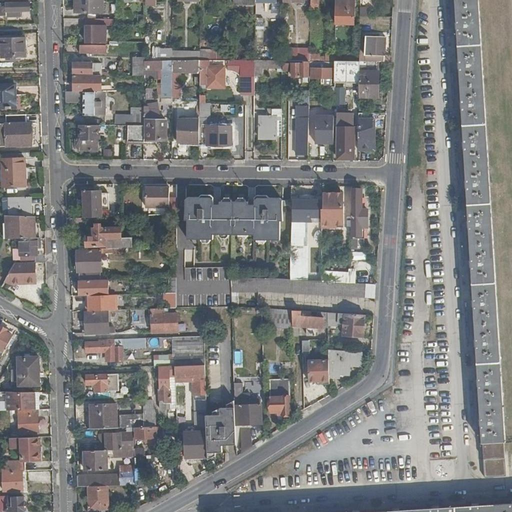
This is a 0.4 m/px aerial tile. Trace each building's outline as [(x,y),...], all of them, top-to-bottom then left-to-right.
[(74,0),(74,13),(103,13),(102,0),(74,0)] [(483,443),(484,459),(505,458),(504,442),(477,0),(456,0),(458,26),(458,30),(460,63),(460,66),(462,105),(463,109),(465,142),(465,145),(467,185),(467,189),(470,222),(470,225),(472,265),(472,268),(474,301),(474,304),(477,344),(477,347),(479,380),(479,383),(482,423),(482,426),(483,443)] [(352,1),(335,1),(335,25),(352,25),(352,1)] [(6,14),(30,13),(30,4),(25,4),(6,5),(6,8),(0,8),(0,18),(6,18),(6,14)] [(371,10),(360,9),(360,18),(371,18),(371,10)] [(105,44),(105,27),(122,27),(122,21),(85,20),(85,44),(105,44)] [(366,38),(365,53),(359,53),(359,63),(379,63),(383,63),(384,39),(366,38)] [(23,41),(1,41),(2,61),(24,60),(23,41)] [(172,48),(154,49),(154,57),(154,59),(154,61),(172,61),(172,52),(172,51),(172,48)] [(227,51),(199,51),(199,54),(199,61),(209,61),(226,62),(227,62),(227,51)] [(189,54),(189,52),(172,52),(172,61),(188,61),(189,54)] [(309,53),(282,52),(282,62),(290,62),(309,62),(309,53)] [(318,53),(309,53),(309,62),(334,63),(334,53),(324,53),(323,55),(318,55),(318,53)] [(144,59),(133,59),(133,77),(144,77),(144,69),(144,61),(144,59)] [(162,69),(162,84),(171,84),(172,61),(154,61),(144,61),(144,69),(162,69)] [(172,61),(171,84),(171,96),(171,100),(181,99),(181,74),(199,74),(199,61),(188,61),(172,61)] [(199,61),(199,74),(199,86),(205,86),(213,86),(216,90),(224,90),(225,66),(210,66),(209,61),(199,61)] [(239,79),(239,96),(254,96),(254,78),(254,62),(227,62),(226,62),(226,70),(232,73),(239,79)] [(282,62),(254,62),(254,78),(262,78),(262,71),(282,71),(282,62)] [(282,62),(282,71),(282,72),(288,72),(288,78),(307,78),(307,63),(303,63),(303,65),(290,65),(290,62),(282,62)] [(359,63),(334,63),(334,64),(334,71),(334,77),(350,77),(350,78),(359,78),(359,63)] [(359,63),(359,78),(359,98),(378,98),(379,63),(359,63)] [(311,70),(311,80),(333,81),(333,71),(334,71),(334,64),(310,64),(310,70),(311,70)] [(100,65),(74,65),(74,76),(100,77),(100,73),(100,65)] [(74,76),(74,92),(86,92),(100,93),(100,77),(74,76)] [(162,84),(162,95),(171,96),(171,84),(162,84)] [(291,84),(283,84),(283,94),(291,93),(291,84)] [(15,109),(15,88),(0,87),(0,109),(6,110),(7,112),(11,111),(11,110),(15,109)] [(83,103),(83,116),(102,116),(102,94),(86,94),(86,92),(74,92),(65,92),(65,103),(83,103)] [(233,113),(233,104),(221,104),(221,113),(233,113)] [(157,121),(157,107),(144,111),(143,116),(143,121),(147,121),(146,140),(165,140),(165,121),(157,121)] [(277,138),(281,139),(282,110),(268,110),(268,117),(276,117),(277,138)] [(309,141),(309,110),(302,110),(302,118),(298,119),(297,155),(307,155),(307,141),(309,141)] [(199,111),(198,123),(198,140),(198,145),(230,145),(230,127),(217,126),(217,119),(209,119),(209,111),(199,111)] [(374,114),(359,114),(358,152),(373,152),(374,114)] [(132,115),(132,116),(132,126),(143,127),(143,121),(143,116),(132,115)] [(102,116),(101,126),(105,126),(111,126),(125,126),(127,126),(132,126),(132,116),(102,116)] [(29,126),(25,126),(25,117),(4,118),(5,127),(0,127),(0,149),(30,148),(29,126)] [(259,117),(259,138),(277,138),(276,117),(268,117),(259,117)] [(334,117),(316,117),(315,144),(333,144),(334,117)] [(176,133),(176,140),(198,140),(198,123),(189,122),(187,121),(177,121),(177,132),(176,133)] [(80,151),(98,151),(98,126),(77,126),(78,141),(75,141),(75,147),(80,151)] [(127,133),(127,143),(144,143),(144,140),(144,127),(143,127),(132,126),(127,126),(127,133)] [(352,136),(352,129),(345,129),(345,136),(337,136),(337,159),(346,159),(346,156),(346,152),(353,151),(353,136),(352,136)] [(2,161),(3,173),(3,188),(3,189),(29,188),(29,169),(25,169),(25,161),(2,161)] [(167,217),(176,217),(176,199),(169,199),(169,189),(145,189),(145,209),(167,209),(167,217)] [(361,191),(351,191),(351,241),(363,241),(363,229),(360,228),(361,191)] [(100,193),(84,193),(84,219),(101,219),(101,217),(100,202),(100,193)] [(323,212),(321,212),(321,226),(342,227),(342,196),(323,195),(323,212)] [(211,198),(189,198),(186,200),(186,221),(188,221),(188,240),(213,240),(213,235),(254,235),(255,240),(280,241),(280,222),(282,222),(282,202),(280,199),(258,199),(254,202),(254,205),(249,206),(248,202),(220,202),(219,205),(214,205),(214,202),(211,198)] [(30,199),(8,199),(9,217),(30,217),(30,199)] [(306,202),(293,202),(292,220),(296,220),(306,220),(306,202)] [(6,239),(19,239),(19,240),(39,239),(39,232),(35,232),(35,218),(30,217),(9,217),(5,217),(6,239)] [(77,248),(106,248),(106,250),(109,250),(124,249),(131,249),(131,239),(121,239),(120,229),(100,230),(100,225),(94,225),(94,229),(91,230),(91,236),(88,236),(77,237),(77,248)] [(39,239),(19,240),(19,264),(34,264),(35,264),(34,251),(39,250),(39,239)] [(98,251),(78,252),(78,282),(99,281),(98,255),(98,251)] [(19,264),(14,264),(4,281),(11,285),(34,285),(34,264),(19,264)] [(261,280),(232,279),(232,292),(290,293),(374,299),(375,286),(290,280),(290,281),(273,280),(261,280)] [(99,281),(78,282),(78,297),(86,297),(108,297),(107,281),(99,281)] [(86,297),(86,305),(89,305),(89,311),(116,311),(115,296),(108,297),(86,297)] [(170,309),(151,310),(152,334),(176,333),(176,309),(170,309)] [(293,327),(293,311),(262,309),(262,325),(293,327)] [(293,311),(293,327),(306,328),(306,335),(315,336),(315,329),(322,329),(323,317),(301,316),(301,312),(293,311)] [(108,313),(84,314),(85,335),(109,334),(109,333),(115,333),(115,327),(109,327),(108,313)] [(363,317),(343,316),(343,314),(327,313),(327,329),(335,330),(336,323),(342,324),(341,337),(361,338),(363,317)] [(7,332),(0,328),(0,357),(2,358),(12,339),(6,335),(7,332)] [(203,337),(172,338),(172,347),(172,355),(148,356),(148,368),(174,367),(204,365),(203,337)] [(172,338),(145,339),(145,348),(172,347),(172,338)] [(123,363),(122,350),(145,348),(145,339),(112,340),(112,341),(106,342),(106,343),(85,344),(85,354),(106,354),(106,361),(108,361),(109,364),(123,363)] [(328,353),(328,360),(328,379),(337,379),(337,372),(348,372),(348,366),(359,366),(359,356),(333,354),(328,353)] [(18,360),(19,371),(19,388),(39,387),(39,359),(18,360)] [(308,361),(308,382),(328,382),(328,379),(328,360),(308,361)] [(206,457),(206,418),(207,417),(205,365),(204,365),(174,367),(174,368),(174,377),(193,377),(194,396),(195,396),(196,429),(185,430),(186,458),(206,457)] [(162,400),(163,413),(175,413),(175,397),(174,377),(174,368),(158,369),(158,390),(157,390),(157,400),(162,400)] [(86,386),(93,386),(94,393),(118,392),(117,376),(86,376),(86,386)] [(269,380),(269,398),(288,398),(288,380),(269,380)] [(10,394),(11,412),(35,411),(38,411),(37,395),(10,394)] [(289,415),(288,398),(269,398),(269,413),(280,413),(280,415),(289,415)] [(235,402),(226,406),(226,410),(235,409),(235,406),(235,402)] [(116,406),(91,407),(91,430),(116,429),(116,419),(116,406)] [(235,406),(235,409),(235,425),(259,424),(259,406),(235,406)] [(187,408),(178,408),(179,423),(187,422),(187,408)] [(212,417),(207,417),(208,454),(214,454),(221,454),(221,447),(236,447),(235,425),(235,409),(226,410),(219,410),(219,416),(212,417)] [(38,434),(38,418),(50,417),(50,411),(38,411),(35,411),(11,412),(4,412),(0,412),(0,417),(0,419),(19,418),(19,435),(38,434)] [(156,413),(143,413),(143,418),(144,428),(155,428),(157,428),(156,413)] [(116,419),(116,429),(134,428),(144,428),(143,418),(116,419)] [(242,427),(243,450),(253,450),(252,427),(242,427)] [(134,440),(134,428),(116,429),(91,430),(89,430),(89,437),(92,437),(93,451),(135,450),(134,440)] [(144,428),(134,428),(134,440),(156,439),(155,428),(144,428)] [(20,462),(0,462),(0,471),(24,471),(24,463),(38,462),(38,439),(11,440),(11,450),(23,449),(24,460),(20,460),(20,462)] [(137,449),(141,461),(148,459),(144,447),(137,449)] [(106,462),(106,460),(135,459),(135,450),(93,451),(84,451),(84,472),(103,471),(103,462),(106,462)] [(148,464),(160,464),(160,455),(148,455),(148,464)] [(77,478),(78,480),(78,488),(88,488),(108,487),(136,486),(136,485),(135,475),(135,469),(127,470),(127,473),(119,474),(119,476),(77,478)] [(3,473),(3,492),(23,491),(23,473),(3,473)] [(145,475),(135,475),(136,485),(145,485),(145,475)] [(89,511),(109,511),(108,487),(88,488),(89,511)] [(3,511),(0,504),(0,502),(1,503),(0,501),(0,511),(23,511),(23,498),(7,498),(7,511),(3,511)] [(511,511),(511,503),(476,506),(471,506),(439,508),(436,508),(396,511),(392,511),(375,511),(511,511)]
